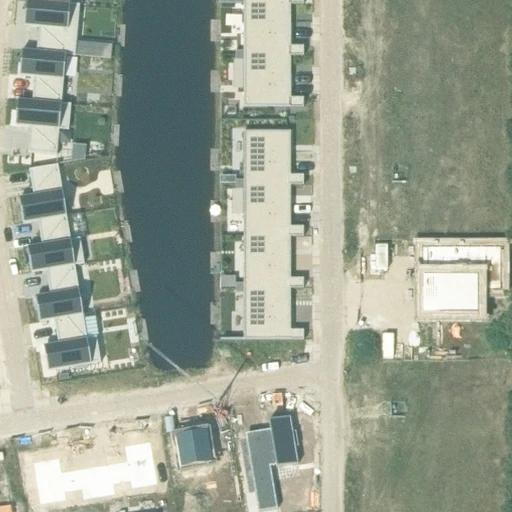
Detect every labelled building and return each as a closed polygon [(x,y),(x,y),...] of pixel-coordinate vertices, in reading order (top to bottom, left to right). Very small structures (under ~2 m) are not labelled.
[(22,50),(22,51),(75,56),(75,53),(66,52),(68,29),(76,30),(78,11),(79,11),(80,6),(26,1),(24,26),(39,28),(37,51),(22,50)] [(489,2),(458,2),(458,20),(492,20),(492,19),(489,19),(489,2)] [(285,4),(243,4),(243,52),(243,56),(285,56),(285,57),(303,57),(303,47),(290,47),(290,22),(285,22),(285,5),(285,4)] [(422,90),(420,90),(420,103),(422,103),(422,105),(491,105),(491,81),(463,81),(463,53),(478,53),(478,29),(430,29),(430,52),(422,52),(422,72),(426,72),(426,80),(422,80),(422,90)] [(17,100),(17,101),(71,106),(71,105),(61,104),(66,55),(75,56),(22,51),(19,76),(34,78),(32,101),(17,100)] [(285,56),(243,56),(243,60),(243,108),(303,108),(303,98),(290,98),(290,74),(285,74),(285,57),(285,56)] [(17,101),(15,126),(30,127),(28,153),(57,156),(59,129),(68,130),(69,111),(70,111),(71,106),(17,101)] [(427,167),(422,167),(422,177),(424,177),(424,202),(457,202),(457,184),(474,184),(474,163),(478,163),(480,163),(480,160),(499,160),(499,148),(502,148),(502,128),(426,128),(426,129),(430,129),(430,156),(427,156),(427,167)] [(290,132),(243,132),(244,180),(244,185),(285,185),(285,186),(303,186),(303,176),(290,176),(290,152),(285,152),(285,136),(290,136),(290,132)] [(33,196),(19,198),(23,223),(66,216),(58,165),(29,170),(33,196)] [(285,185),(244,185),(244,189),(244,237),(285,236),(285,237),(290,237),(303,237),(303,227),(290,227),(290,203),(285,203),(285,186),(285,185)] [(66,216),(23,223),(23,224),(38,221),(42,245),(27,247),(31,272),(84,263),(83,258),(82,258),(79,239),(70,241),(66,216)] [(506,235),(503,235),(503,236),(511,235),(511,225),(506,226),(506,235)] [(285,236),(244,237),(244,284),(244,288),(285,288),(285,289),(303,289),(303,279),(290,279),(290,255),(285,255),(285,237),(285,236)] [(430,276),(422,276),(422,314),(437,314),(437,310),(463,311),(475,311),(475,287),(486,287),(486,248),(446,248),(446,250),(447,250),(447,276),(430,276)] [(84,263),(31,272),(31,273),(46,271),(50,294),(35,297),(39,321),(83,314),(75,266),(84,264),(84,263)] [(285,288),(244,288),(244,293),(245,339),(245,341),(303,341),(303,331),(290,331),(290,307),(285,307),(285,289),(285,288)] [(83,314),(39,321),(39,322),(54,320),(58,343),(43,346),(48,372),(71,368),(72,370),(88,367),(87,365),(101,363),(99,357),(96,338),(87,339),(83,314)] [(424,382),(422,382),(422,405),(422,442),(444,442),(444,438),(444,426),(444,421),(466,421),(466,416),(479,416),(489,416),(488,393),(479,393),(479,364),(429,365),(429,382),(424,382)] [(270,433),(245,438),(255,496),(257,511),(262,511),(277,510),(270,467),(276,466),(276,468),(298,465),(295,447),(297,447),(294,432),(293,432),(290,418),(268,421),(270,433)] [(175,437),(180,469),(212,464),(209,442),(207,432),(175,437)] [(234,437),(234,439),(224,440),(227,462),(239,460),(235,436),(233,437),(234,437)] [(129,462),(95,468),(100,497),(115,494),(114,484),(132,481),(134,491),(158,487),(151,441),(126,445),(129,462)] [(58,457),(33,461),(41,506),(65,502),(64,492),(82,489),(84,499),(100,497),(95,468),(61,473),(58,457)] [(499,463),(499,465),(502,465),(502,479),(511,479),(511,459),(499,460),(499,463)] [(470,511),(470,501),(473,501),(473,488),(430,488),(430,511),(470,511)] [(257,511),(255,496),(246,498),(248,511),(257,511)]
